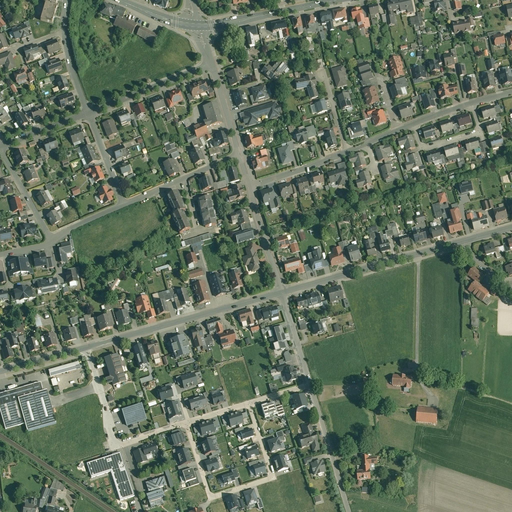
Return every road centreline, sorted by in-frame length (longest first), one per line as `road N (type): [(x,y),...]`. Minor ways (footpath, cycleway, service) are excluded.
road 1 (residential): [(0,372),(281,292)]
road 2 (residential): [(248,403),(268,479),(211,495),(186,422)]
road 3 (residential): [(281,292),(462,241)]
road 4 (residential): [(88,112),(211,65)]
road 5 (unclassified): [(310,385),(348,511)]
road 6 (residential): [(238,151),(123,204)]
